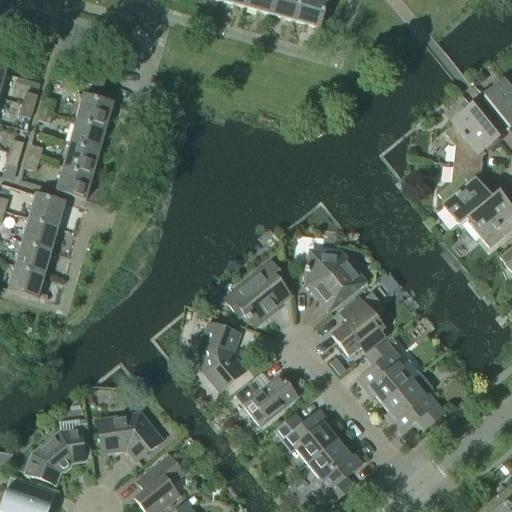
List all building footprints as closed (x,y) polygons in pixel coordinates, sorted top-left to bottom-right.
[(223,0),(223,4),(246,11),(249,0),(223,0)] [(249,0),(246,11),(270,17),(275,0),(249,0)] [(275,0),(270,17),(294,24),(301,0),(275,0)] [(327,0),(301,0),(294,24),(319,31),(327,0)] [(85,85),(102,90),(106,75),(89,71),(85,85)] [(511,79),(504,86),(502,84),(481,100),(507,131),(511,127),(511,79)] [(24,94),(21,106),(33,109),(36,97),(24,94)] [(82,97),(75,121),(106,130),(113,105),(82,97)] [(44,100),(40,111),(52,115),(55,103),(44,100)] [(21,106),(18,117),(29,121),(33,109),(21,106)] [(453,148),(451,167),(479,170),(481,158),(484,156),(481,152),(496,140),(471,108),(451,124),(453,127),(443,135),(453,148)] [(40,111),(37,123),(48,126),(52,115),(40,111)] [(75,121),(68,145),(99,154),(106,130),(75,121)] [(11,142),(7,153),(19,157),(22,145),(11,142)] [(68,145),(61,169),(92,177),(99,154),(68,145)] [(30,147),(27,159),(38,162),(41,151),(30,147)] [(4,165),(16,168),(19,157),(7,153),(4,165)] [(23,170),(35,174),(38,162),(27,159),(23,170)] [(458,228),(465,222),(465,221),(489,202),(488,201),(477,187),(481,184),(478,181),(479,170),(451,167),(449,185),(436,196),(444,206),(442,208),(458,228)] [(92,177),(61,169),(54,193),(85,202),(92,177)] [(465,221),(465,222),(488,250),(511,231),(511,207),(508,210),(496,195),(488,201),(489,202),(465,221)] [(34,196),(27,220),(57,229),(64,205),(34,196)] [(27,220),(20,244),(51,253),(57,229),(27,220)] [(20,244),(13,268),(44,277),(51,253),(20,244)] [(511,246),(498,259),(511,276),(511,246)] [(306,270),(303,269),(303,273),(304,273),(303,285),(327,315),(365,284),(342,256),(308,253),(306,270)] [(284,282),(270,264),(223,302),(237,319),(242,315),(253,329),(269,317),(267,315),(289,298),(279,285),(284,282)] [(44,277),(13,268),(6,293),(37,301),(44,277)] [(346,325),(330,338),(347,358),(358,349),(363,356),(383,340),(378,333),(382,330),(375,322),(378,319),(380,306),(370,294),(360,303),(358,301),(339,316),(346,325)] [(198,352),(202,374),(219,394),(244,373),(232,359),(231,355),(238,336),(207,326),(198,352)] [(368,391),(380,406),(410,383),(398,368),(401,365),(384,344),(364,360),(371,370),(355,383),(365,394),(368,391)] [(410,383),(380,406),(393,422),(389,424),(398,436),(414,423),(422,433),(443,416),(426,396),(432,391),(419,375),(410,383)] [(247,388),(235,398),(249,416),(257,410),(267,421),(288,404),(295,399),(290,392),(278,378),(261,392),(253,383),(247,388)] [(294,451),(306,466),(335,443),(323,428),(327,425),(318,413),(301,426),(294,417),(273,433),(290,454),(294,451)] [(139,416),(96,423),(101,455),(125,452),(135,464),(161,443),(139,416)] [(31,457),(24,476),(54,487),(60,470),(63,471),(66,468),(66,466),(83,464),(83,462),(90,461),(84,421),(57,425),(59,434),(31,457)] [(335,443),(306,466),(318,482),(314,484),(331,506),(352,489),(344,479),(360,466),(351,455),(348,458),(335,443)] [(135,484),(143,493),(133,501),(142,511),(159,511),(178,498),(169,487),(182,476),(168,458),(135,484)] [(47,511),(54,496),(9,480),(0,505),(0,511),(47,511)] [(511,511),(511,487),(510,485),(476,511),(511,511)]
